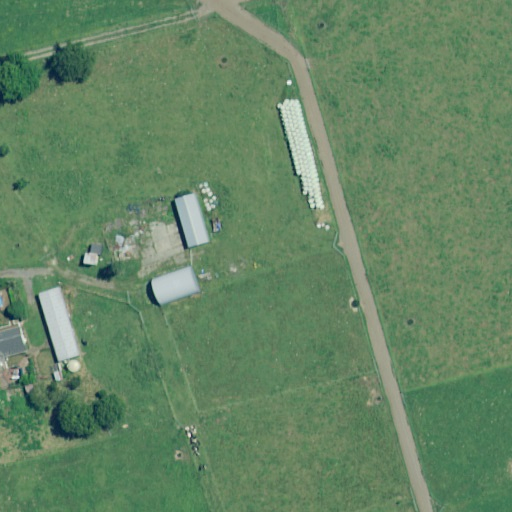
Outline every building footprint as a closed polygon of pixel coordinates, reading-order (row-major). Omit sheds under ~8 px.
[(211,244),(197,195),(178,200),(192,249),(211,244)] [(100,256),(89,254),(88,265),(99,266),(100,256)] [(200,288),(193,268),(155,280),(162,301),(200,288)] [(82,357),(62,289),(42,295),(62,362),(82,357)] [(30,353),(22,326),(0,331),(0,372),(6,371),(3,360),(30,353)] [(82,363),(71,362),(69,372),(81,373),(82,363)]
